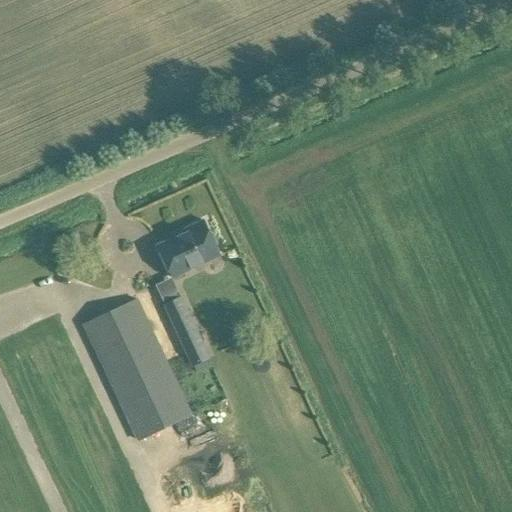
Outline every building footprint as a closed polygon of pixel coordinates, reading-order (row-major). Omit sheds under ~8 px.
[(186,233),(158,246),(172,277),(221,255),(217,245),(218,242),(214,234),(211,232),(205,220),(185,230),(186,233)] [(177,331),(194,323),(182,297),(165,305),(177,331)] [(137,299),(84,324),(139,440),(192,415),(137,299)] [(0,363),(17,357),(76,511),(137,511),(68,330),(67,331),(60,314),(0,336),(0,363)] [(0,511),(32,511),(0,432),(0,511)]
